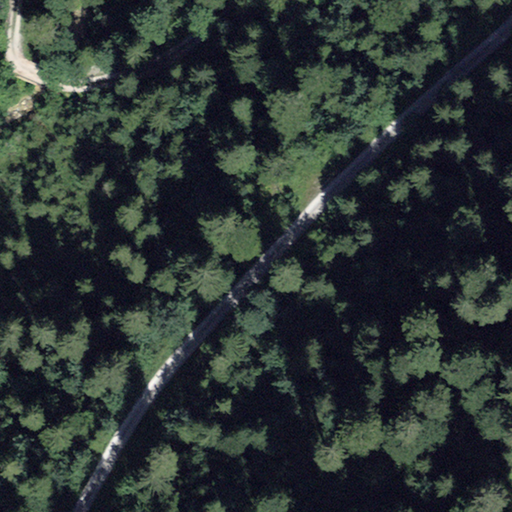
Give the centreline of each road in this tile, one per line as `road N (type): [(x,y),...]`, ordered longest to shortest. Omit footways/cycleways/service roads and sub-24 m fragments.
road 1 (track): [(76,511),(306,225),(460,86),(511,27)]
road 2 (track): [(223,0),(141,63),(78,86),(25,70),(14,50),(12,0)]
